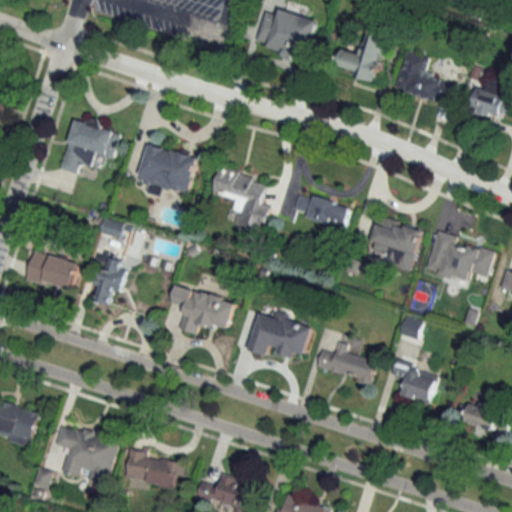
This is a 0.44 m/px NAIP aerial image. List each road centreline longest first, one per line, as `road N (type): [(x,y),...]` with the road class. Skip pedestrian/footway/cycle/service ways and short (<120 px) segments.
road 1 (residential): [(511,197),(357,133),(213,95),(0,22)]
road 2 (residential): [(511,482),(0,316)]
road 3 (residential): [(0,356),(480,511)]
road 4 (residential): [(0,236),(61,44)]
